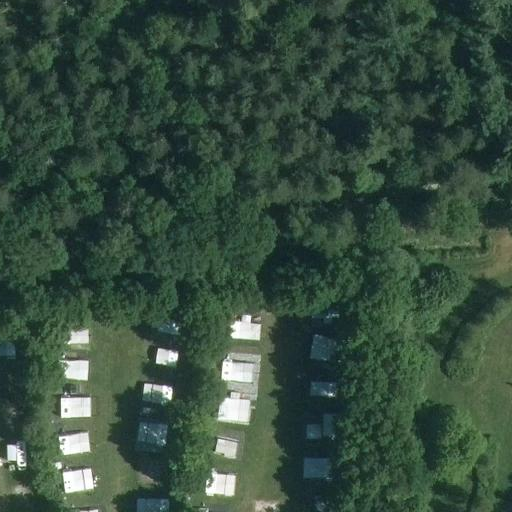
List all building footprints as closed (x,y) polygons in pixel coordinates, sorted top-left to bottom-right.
[(159,334),(160,346),(178,344),(177,333),(159,334)] [(63,356),(80,361),(84,347),(66,342),(63,356)] [(169,380),(179,379),(178,359),(168,359),(169,380)] [(219,372),(219,394),(248,394),(248,372),(219,372)] [(317,391),(312,410),(329,415),(334,395),(317,391)] [(56,463),(71,463),(71,441),(56,440),(56,463)] [(209,469),(220,472),(224,453),(213,450),(209,469)] [(149,473),(147,485),(161,488),(163,475),(149,473)] [(204,477),(204,505),(233,505),(233,478),(204,477)] [(308,477),(304,497),(325,501),(329,481),(308,477)]
